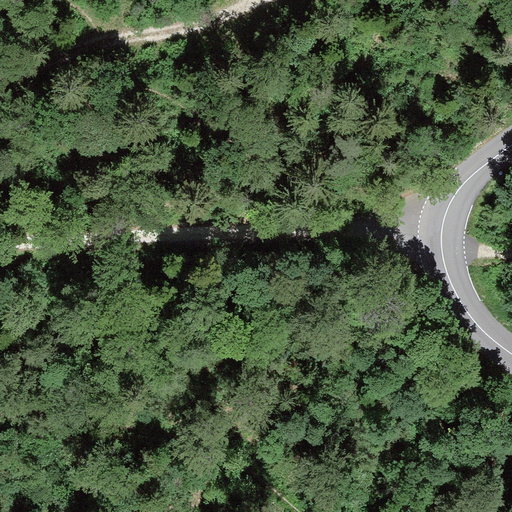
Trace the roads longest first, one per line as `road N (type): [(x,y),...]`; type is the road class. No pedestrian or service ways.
road 1 (track): [(0,241),(82,244),(409,218),(437,250),(511,258)]
road 2 (track): [(0,82),(98,44),(266,0)]
road 3 (tertiary): [(511,355),(463,314),(437,250),(443,218),(460,191),(511,145)]
